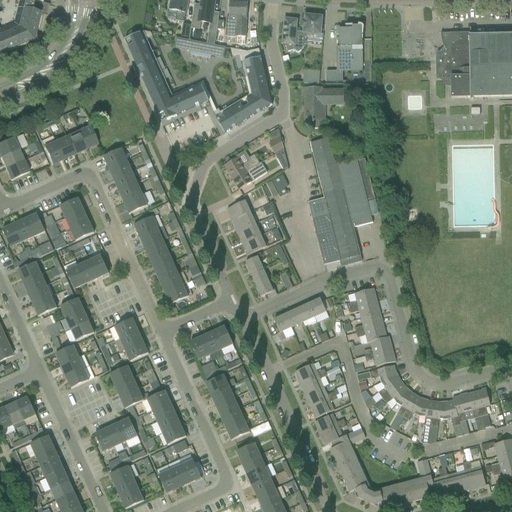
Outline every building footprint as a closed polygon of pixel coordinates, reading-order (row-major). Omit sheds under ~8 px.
[(0,55),(33,42),(40,15),(42,15),(44,5),(42,4),(43,0),(0,0),(0,8),(1,11),(2,13),(0,13),(0,55)] [(171,0),(169,11),(177,12),(176,19),(176,21),(183,23),(184,23),(186,15),(186,14),(187,14),(187,10),(189,0),(186,0),(171,0)] [(194,5),(191,30),(200,31),(201,22),(210,23),(207,45),(215,46),(219,14),(213,13),(214,2),(205,1),(203,1),(202,1),(201,0),(200,6),(194,5)] [(226,28),(226,37),(236,37),(236,31),(236,28),(238,1),(230,1),(230,19),(227,18),(226,28)] [(236,31),(236,37),(243,38),(246,38),(248,2),(238,1),(236,28),(236,31)] [(302,22),(301,28),(304,28),(304,33),(303,42),(304,42),(312,42),(312,34),(320,35),(321,28),(322,18),(314,17),(314,15),(306,15),(305,22),(302,22)] [(297,53),(298,53),(301,51),(302,50),(304,47),(304,45),(304,42),(303,42),(304,33),(296,32),(297,21),(285,20),(283,45),(286,45),(288,52),(294,51),(297,53)] [(183,25),(181,38),(189,39),(191,26),(183,25)] [(327,72),(327,83),(346,82),(343,82),(343,73),(363,73),(362,47),(362,27),(346,27),(337,27),(337,36),(339,36),(339,45),(339,48),(337,48),(337,72),(327,72)] [(147,40),(153,37),(151,34),(143,32),(125,40),(162,124),(209,102),(202,87),(173,100),(172,96),(147,40)] [(442,33),(441,34),(441,36),(441,38),(442,40),(442,42),(443,43),(443,45),(444,47),(444,48),(446,51),(440,54),(438,52),(437,52),(441,57),(443,57),(443,79),(443,81),(449,86),(451,86),(451,99),(471,99),(471,101),(473,101),(473,99),(511,97),(511,35),(470,36),(470,33),(450,34),(442,34),(442,33)] [(176,39),(174,48),(190,52),(190,55),(211,59),(211,56),(224,58),(226,48),(215,46),(207,45),(176,39)] [(216,111),(213,113),(217,120),(216,120),(225,135),(246,122),(272,106),(261,57),(259,52),(259,50),(247,53),(231,50),(233,58),(239,56),(245,79),(248,78),(252,97),(246,101),(222,116),(220,113),(218,110),(216,111)] [(303,84),(319,85),(320,72),(314,71),(304,71),(303,84)] [(313,129),(326,130),(326,106),(344,107),(344,90),(322,89),(302,89),(302,97),(305,97),(305,121),(313,121),(313,129)] [(62,117),(58,119),(62,127),(66,125),(64,121),(71,118),(69,114),(62,117)] [(39,127),(35,129),(39,136),(42,134),(41,132),(48,128),(46,124),(39,127)] [(89,127),(78,133),(86,150),(98,145),(89,127)] [(269,145),(275,155),(284,150),(279,130),(270,135),(274,142),(269,145)] [(78,133),(66,138),(75,156),(86,150),(78,133)] [(66,138),(55,143),(64,161),(75,156),(66,138)] [(13,139),(0,144),(0,158),(0,159),(19,151),(13,139)] [(311,144),(317,170),(338,165),(331,140),(321,142),(311,144)] [(37,142),(34,144),(39,155),(43,153),(37,142)] [(55,143),(43,148),(52,166),(64,161),(55,143)] [(366,146),(358,148),(359,155),(367,154),(366,146)] [(122,150),(103,158),(109,170),(127,161),(122,150)] [(19,151),(0,159),(5,170),(24,162),(19,151)] [(284,151),(275,156),(277,160),(279,163),(283,160),(286,159),(285,156),(284,151)] [(237,159),(225,166),(226,166),(228,169),(227,170),(233,181),(262,164),(261,163),(260,164),(255,156),(250,159),(245,152),(236,158),(237,159)] [(309,204),(313,221),(349,212),(345,195),(372,188),(370,179),(365,160),(357,162),(357,160),(338,165),(317,170),(325,200),(309,204)] [(127,161),(109,170),(114,181),(132,173),(127,161)] [(24,162),(5,170),(10,182),(29,173),(24,162)] [(233,181),(239,191),(252,183),(268,174),(262,164),(233,181)] [(132,173),(114,181),(119,192),(137,184),(132,173)] [(152,177),(148,179),(151,187),(155,185),(157,188),(161,187),(160,185),(159,183),(156,175),(152,177)] [(272,181),(280,198),(287,195),(285,189),(289,187),(283,176),(272,181)] [(137,184),(119,192),(124,204),(142,195),(137,184)] [(272,184),(267,186),(273,197),(277,194),(272,184)] [(349,212),(354,228),(373,224),(371,217),(379,215),(376,201),(368,203),(367,201),(375,199),(372,188),(345,195),(349,212)] [(142,195),(124,204),(129,215),(138,211),(148,207),(142,195)] [(265,197),(259,200),(262,208),(268,205),(265,197)] [(78,199),(60,208),(65,219),(84,211),(78,199)] [(230,218),(232,222),(251,214),(245,202),(227,210),(231,218),(230,218)] [(269,205),(263,208),(267,217),(273,214),(269,205)] [(84,211),(65,219),(70,231),(89,222),(84,211)] [(313,221),(317,237),(333,233),(354,228),(349,212),(313,221)] [(251,214),(232,222),(233,222),(236,229),(235,230),(237,234),(256,225),(252,216),(251,214)] [(37,215),(25,220),(33,238),(45,233),(41,224),(38,218),(37,215)] [(47,218),(43,220),(46,228),(51,226),(55,224),(51,216),(47,218)] [(143,222),(134,226),(139,238),(158,230),(158,229),(163,227),(158,216),(153,219),(152,218),(143,222)] [(25,220),(14,225),(22,243),(33,238),(25,220)] [(89,222),(70,231),(76,242),(85,238),(94,234),(89,222)] [(11,226),(2,230),(3,231),(6,238),(11,249),(20,245),(22,243),(14,225),(11,226)] [(256,225),(237,234),(238,233),(241,241),(240,241),(242,245),(261,237),(256,225)] [(51,226),(46,228),(49,234),(51,239),(56,237),(51,226)] [(333,233),(340,262),(341,267),(362,262),(354,228),(333,233)] [(158,230),(139,238),(144,249),(163,241),(158,230)] [(317,237),(324,266),(340,262),(333,233),(317,237)] [(56,237),(51,239),(57,251),(62,249),(60,244),(59,244),(56,237)] [(261,237),(242,245),(243,245),(246,252),(245,252),(247,257),(256,253),(266,248),(261,237)] [(163,241),(144,249),(150,261),(168,252),(163,241)] [(40,253),(42,257),(54,252),(50,243),(39,248),(41,253),(40,253)] [(81,243),(69,248),(71,253),(83,248),(81,243)] [(29,248),(25,249),(29,258),(31,262),(42,257),(40,253),(33,256),(29,248)] [(168,252),(150,261),(155,272),(173,263),(168,252)] [(184,258),(189,270),(197,266),(192,255),(188,257),(184,258)] [(101,256),(89,262),(97,280),(109,275),(101,256)] [(13,265),(15,270),(31,262),(29,258),(13,265)] [(255,259),(246,263),(251,275),(265,269),(263,264),(261,265),(258,258),(255,259)] [(89,262),(78,267),(86,285),(97,280),(89,262)] [(27,268),(18,272),(23,283),(41,275),(36,263),(27,268)] [(173,263),(155,272),(160,283),(178,275),(173,263)] [(189,270),(194,281),(202,277),(201,274),(197,266),(189,270)] [(78,267),(66,272),(70,281),(74,290),(86,285),(78,267)] [(265,269),(251,275),(256,286),(268,281),(265,274),(267,273),(265,269)] [(41,275),(23,283),(28,295),(47,286),(41,275)] [(178,275),(160,283),(165,294),(183,286),(178,275)] [(194,281),(198,289),(206,285),(202,277),(194,281)] [(268,295),(270,299),(277,295),(273,287),(271,288),(268,281),(256,286),(261,298),(268,295)] [(47,286),(28,295),(33,306),(52,298),(47,286)] [(183,286),(165,294),(170,306),(189,298),(183,286)] [(357,302),(348,304),(350,309),(377,302),(374,290),(360,293),(355,295),(357,302)] [(52,298),(33,306),(38,318),(48,313),(57,309),(52,298)] [(69,304),(60,308),(66,319),(84,311),(79,299),(72,303),(69,304)] [(312,303),(309,305),(314,318),(315,318),(317,324),(329,319),(326,313),(320,300),(312,303)] [(377,302),(350,309),(351,314),(359,312),(361,320),(380,315),(378,307),(377,302)] [(309,305),(297,310),(303,323),(314,318),(309,305)] [(297,310),(285,316),(291,329),(291,328),(303,323),(297,310)] [(84,311),(66,319),(71,331),(89,322),(84,311)] [(363,327),(355,329),(356,334),(383,327),(382,322),(380,315),(361,320),(363,327)] [(47,319),(43,321),(44,323),(46,328),(51,326),(56,324),(52,316),(47,319)] [(282,333),(291,329),(285,316),(274,321),(280,334),(278,334),(281,342),(286,340),(282,333)] [(133,320),(115,328),(120,340),(138,332),(133,320)] [(89,322),(71,331),(76,342),(85,338),(94,334),(89,322)] [(225,327),(213,333),(221,351),(233,346),(225,327)] [(383,327),(356,334),(357,339),(360,338),(362,346),(368,344),(370,343),(386,339),(383,327)] [(120,340),(115,342),(120,354),(125,351),(143,343),(138,332),(120,340)] [(213,333),(202,338),(210,356),(221,351),(213,333)] [(202,338),(190,343),(199,361),(210,356),(202,338)] [(372,350),(364,353),(365,358),(392,350),(389,338),(386,339),(370,343),(372,350)] [(143,343),(125,351),(130,363),(139,359),(148,355),(143,343)] [(7,345),(0,348),(0,362),(12,357),(7,345)] [(65,351),(55,355),(61,367),(79,358),(74,347),(65,351)] [(392,350),(365,358),(366,363),(375,360),(377,368),(386,365),(395,363),(392,350)] [(284,351),(281,357),(286,360),(289,354),(284,351)] [(79,358),(61,367),(66,378),(84,370),(79,358)] [(236,362),(228,366),(230,370),(238,366),(242,365),(240,360),(236,362)] [(103,361),(99,363),(104,375),(108,373),(103,361)] [(339,361),(331,365),(333,370),(339,368),(340,367),(339,361)] [(313,365),(295,373),(298,380),(298,381),(300,385),(326,373),(324,370),(317,373),(313,365)] [(3,369),(6,375),(12,372),(10,366),(3,369)] [(228,366),(217,371),(219,375),(230,370),(228,366)] [(119,371),(110,375),(115,387),(133,379),(128,367),(119,371)] [(239,369),(244,381),(248,379),(243,367),(239,369)] [(384,369),(357,377),(358,382),(371,379),(371,380),(380,378),(381,384),(398,376),(396,372),(395,373),(394,367),(384,369)] [(328,373),(326,373),(327,377),(329,376),(330,378),(341,373),(339,368),(333,370),(328,373)] [(84,370),(66,378),(71,390),(89,381),(84,370)] [(148,372),(144,373),(147,381),(151,379),(155,377),(154,374),(152,370),(148,372)] [(326,373),(300,385),(302,390),(303,389),(306,396),(323,388),(320,381),(321,379),(327,377),(326,373)] [(224,376),(206,384),(211,396),(236,385),(234,380),(227,383),(224,376)] [(385,389),(378,394),(382,399),(402,384),(399,380),(399,379),(398,376),(381,384),(385,389)] [(133,379),(115,387),(120,398),(138,390),(133,379)] [(157,381),(150,385),(153,392),(160,389),(157,381)] [(366,382),(359,384),(360,391),(368,390),(366,382)] [(402,384),(382,399),(387,405),(393,400),(397,405),(409,391),(406,388),(406,389),(402,384)] [(236,385),(211,396),(216,407),(234,399),(229,388),(236,385)] [(323,388),(306,396),(309,403),(308,404),(310,408),(336,396),(334,393),(329,395),(326,395),(323,388)] [(475,393),(484,429),(491,428),(486,408),(490,406),(486,389),(482,391),(482,392),(475,393)] [(138,390),(120,398),(125,410),(147,400),(150,399),(148,394),(142,397),(138,390)] [(409,391),(397,405),(402,408),(398,415),(404,418),(416,397),(412,394),(412,393),(409,391)] [(150,399),(147,400),(152,412),(170,403),(165,392),(150,399)] [(366,392),(362,395),(366,402),(371,398),(366,392)] [(467,394),(463,395),(470,421),(481,418),(475,393),(467,395),(467,394)] [(459,423),(470,421),(463,395),(460,396),(460,397),(452,399),(453,402),(459,423)] [(336,396),(310,408),(312,413),(313,412),(316,419),(325,415),(334,411),(331,404),(332,402),(338,400),(336,396)] [(416,397),(404,418),(410,422),(414,415),(419,418),(425,400),(422,399),(421,400),(416,397)] [(28,398),(16,403),(25,421),(36,416),(28,398)] [(365,402),(364,403),(368,410),(368,409),(371,407),(376,404),(372,399),(371,398),(370,398),(369,400),(368,400),(366,402),(365,402)] [(234,399),(216,407),(221,419),(239,410),(234,399)] [(425,400),(419,418),(425,418),(424,427),(431,428),(434,403),(429,402),(429,401),(425,400)] [(386,406),(382,401),(377,405),(382,410),(386,406)] [(448,402),(444,403),(445,421),(451,420),(453,428),(460,426),(459,423),(453,402),(448,403),(448,402)] [(16,403),(5,408),(13,427),(25,421),(16,403)] [(170,403),(152,412),(157,423),(176,415),(170,403)] [(431,433),(429,446),(435,444),(437,429),(438,429),(439,420),(445,421),(444,403),(440,403),(440,404),(434,403),(431,428),(431,429),(431,433)] [(5,408),(0,410),(0,428),(1,432),(13,427),(5,408)] [(239,410),(221,419),(226,430),(245,422),(239,410)] [(176,415),(157,423),(163,435),(181,426),(176,415)] [(401,423),(404,418),(398,415),(395,420),(401,423)] [(332,416),(315,423),(318,431),(317,431),(319,435),(345,424),(344,420),(338,423),(335,422),(332,416)] [(138,418),(133,420),(137,428),(141,426),(144,424),(141,417),(138,419),(138,418)] [(129,419),(118,424),(126,443),(127,443),(138,439),(129,419)] [(245,422),(226,430),(231,442),(240,438),(250,433),(245,422)] [(264,425),(259,427),(260,430),(262,434),(263,434),(265,433),(271,430),(268,423),(264,425)] [(118,424),(106,430),(115,449),(122,446),(124,450),(129,448),(127,443),(126,443),(118,424)] [(345,424),(319,435),(321,440),(322,440),(325,447),(331,444),(343,439),(343,438),(340,431),(341,430),(343,429),(347,427),(345,424)] [(359,425),(351,429),(353,433),(354,433),(361,430),(359,425)] [(181,426),(163,435),(168,446),(186,438),(181,426)] [(106,430),(95,435),(103,453),(103,454),(115,449),(106,430)] [(347,436),(345,437),(348,443),(350,446),(365,439),(361,430),(354,433),(353,433),(347,436)] [(20,441),(20,442),(22,446),(23,445),(28,443),(29,442),(33,440),(32,439),(31,436),(28,438),(20,441)] [(49,437),(30,445),(36,457),(54,448),(49,437)] [(343,439),(331,444),(334,449),(346,444),(348,443),(345,437),(343,438),(343,439)] [(495,448),(497,458),(511,453),(511,440),(495,445),(494,443),(487,445),(489,450),(495,448)] [(173,447),(175,452),(176,455),(188,449),(185,442),(173,447)] [(245,448),(236,452),(242,464),(260,456),(255,444),(245,448)] [(334,449),(330,451),(350,494),(356,491),(358,496),(357,498),(367,503),(371,493),(368,492),(346,444),(334,449)] [(54,448),(36,457),(41,468),(59,460),(54,448)] [(16,452),(11,454),(12,454),(17,465),(21,463),(17,456),(16,452)] [(491,467),(492,472),(511,466),(511,453),(497,458),(499,465),(491,467)] [(444,457),(439,458),(441,467),(442,470),(446,468),(445,465),(446,465),(445,461),(452,459),(451,455),(444,457)] [(260,456),(242,464),(247,475),(265,467),(260,456)] [(120,459),(108,464),(109,466),(112,472),(123,467),(121,462),(120,459)] [(59,460),(41,468),(46,479),(64,471),(59,460)] [(193,461),(181,466),(190,484),(201,479),(193,461)] [(427,461),(417,464),(421,480),(425,479),(431,478),(427,461)] [(467,463),(466,463),(473,491),(478,490),(478,489),(486,487),(483,477),(482,475),(481,468),(473,470),(471,468),(470,462),(467,463)] [(463,473),(456,474),(461,493),(468,491),(469,492),(473,491),(466,463),(463,464),(462,464),(464,470),(463,473)] [(181,466),(170,471),(178,490),(190,484),(181,466)] [(502,475),(504,482),(511,480),(511,466),(492,472),(494,477),(502,475)] [(119,471),(110,476),(115,487),(133,479),(128,467),(119,471)] [(265,467),(247,475),(252,487),(270,478),(265,467)] [(445,469),(442,470),(449,497),(454,496),(454,495),(461,493),(456,474),(449,476),(447,475),(445,469)] [(432,481),(431,481),(434,491),(436,500),(444,498),(444,499),(449,497),(442,470),(438,471),(440,477),(439,479),(432,481)] [(64,471),(46,479),(51,491),(69,482),(64,471)] [(170,471),(159,476),(163,486),(167,495),(178,490),(170,471)] [(26,475),(22,477),(27,488),(31,486),(26,475)] [(270,478),(252,487),(257,498),(275,490),(270,478)] [(431,478),(425,479),(425,482),(426,482),(429,492),(434,491),(431,481),(432,481),(431,478)] [(133,479),(115,487),(120,499),(138,490),(133,479)] [(69,482),(51,491),(56,502),(74,494),(69,482)] [(153,483),(150,485),(153,493),(161,489),(158,482),(153,483)] [(371,493),(367,503),(377,508),(378,505),(383,504),(385,510),(430,498),(429,492),(426,482),(425,482),(375,495),(371,493)] [(31,486),(27,488),(28,490),(29,492),(32,499),(36,497),(41,495),(37,488),(35,489),(34,485),(31,486)] [(138,490),(120,499),(126,510),(144,502),(140,493),(138,490)] [(275,490),(257,498),(262,509),(280,501),(275,490)] [(299,492),(295,494),(299,502),(300,506),(304,504),(303,500),(299,492)] [(74,494),(56,502),(60,511),(63,511),(79,505),(74,494)] [(36,497),(32,499),(35,507),(36,508),(37,511),(41,509),(39,504),(36,497)] [(285,511),(280,501),(262,509),(263,511),(285,511)]
